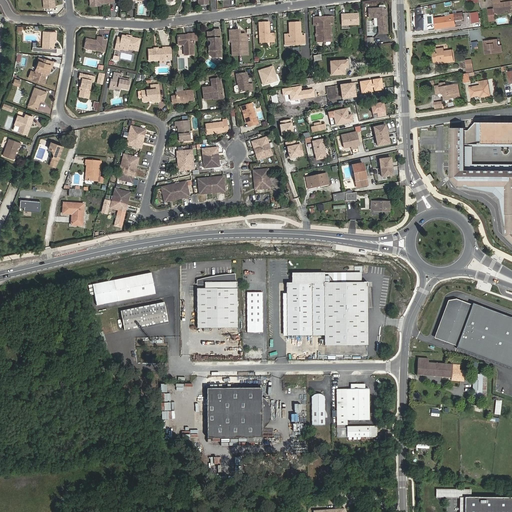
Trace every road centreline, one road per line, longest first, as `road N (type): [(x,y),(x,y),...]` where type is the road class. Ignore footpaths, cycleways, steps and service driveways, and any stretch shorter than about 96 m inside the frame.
road 1 (residential): [(71,22),(60,103),(67,121),(121,113),(161,126),(146,213),(233,202),(236,151)]
road 2 (primary): [(0,275),(187,236),(324,236)]
road 3 (residential): [(333,0),(145,25),(71,22)]
road 4 (residential): [(424,293),(406,341),(406,511)]
road 5 (tertiary): [(406,127),(400,0)]
road 6 (unknown): [(119,352),(122,339),(161,332),(175,368),(181,343)]
